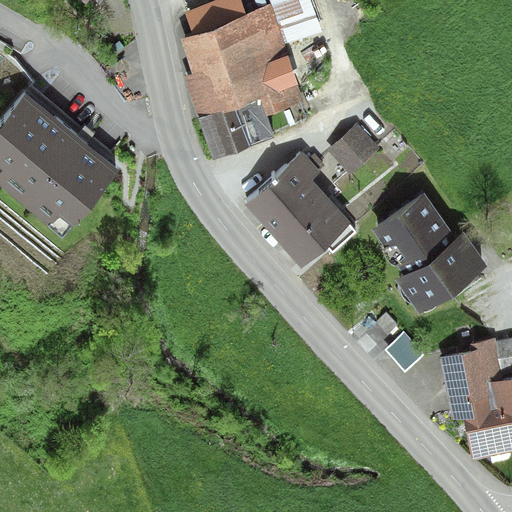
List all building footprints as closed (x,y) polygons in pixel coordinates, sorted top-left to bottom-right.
[(263,110),(297,98),(276,40),(289,36),(283,20),(291,18),(284,0),(278,0),(183,35),(202,91),(194,93),(214,150),(270,130),(263,110)] [(0,134),(0,177),(65,232),(113,175),(27,103),(0,134)] [(347,169),(372,147),(354,126),(329,148),(347,169)] [(330,249),(353,229),(325,198),(316,207),(297,185),(320,164),(311,154),(304,160),(297,152),(273,173),(271,171),(269,173),(270,175),(244,198),(246,201),(249,198),(302,258),(322,240),(330,249)] [(398,275),(419,304),(479,262),(467,244),(459,250),(419,194),(375,225),(406,269),(398,275)] [(426,349),(406,329),(389,346),(408,366),(426,349)] [(510,371),(511,370),(511,336),(503,339),(510,371)] [(488,347),(442,357),(451,400),(463,397),(473,443),(511,435),(511,375),(494,380),(488,347)]
